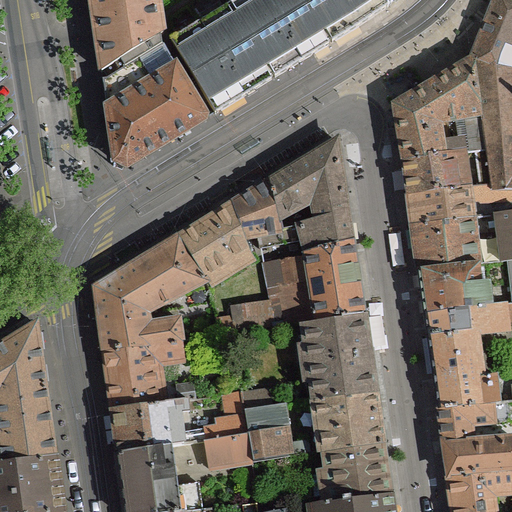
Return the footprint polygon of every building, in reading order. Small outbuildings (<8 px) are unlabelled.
[(110,79),(164,46),(162,37),(164,35),(163,23),(160,7),(159,0),(92,0),(103,72),(105,71),(110,79)] [(304,0),(240,0),(230,6),(274,79),(331,44),(304,0)] [(304,0),(331,44),(390,7),(382,0),(304,0)] [(511,31),(511,4),(500,0),(496,0),(474,59),(498,68),(504,53),(511,31)] [(230,6),(172,41),(216,114),(274,79),(230,6)] [(209,119),(164,46),(110,79),(107,80),(104,81),(116,162),(128,168),(209,119)] [(511,56),(504,53),(498,68),(511,69),(511,56)] [(483,118),(474,59),(396,107),(404,161),(446,157),(444,145),(441,124),(464,120),(483,118)] [(511,69),(498,68),(474,59),(483,118),(488,151),(493,186),(493,190),(511,190),(511,69)] [(459,126),(461,142),(463,154),(478,152),(488,151),(483,118),(464,120),(464,126),(459,126)] [(307,255),(317,252),(354,243),(338,142),(273,181),(279,209),(285,206),(321,186),(326,219),(299,226),(303,241),(306,252),(307,255)] [(461,142),(444,145),(446,157),(455,155),(463,154),(461,142)] [(488,151),(478,152),(482,187),(493,186),(488,151)] [(461,189),(455,155),(446,157),(404,161),(408,196),(461,189)] [(279,209),(273,181),(234,204),(247,239),(252,238),(257,237),(283,232),(283,229),(279,209)] [(482,187),(471,188),(472,202),(480,202),(483,203),(511,201),(511,190),(493,190),(493,186),(482,187)] [(471,188),(461,189),(408,196),(413,227),(474,218),(472,202),(471,188)] [(247,239),(234,204),(179,238),(206,283),(222,273),(220,270),(251,252),(249,244),(247,239)] [(283,229),(299,226),(288,211),(287,212),(285,206),(279,209),(283,229)] [(511,213),(497,215),(502,262),(509,262),(511,261),(511,213)] [(480,265),(474,218),(413,227),(420,271),(480,265)] [(299,226),(283,229),(283,232),(257,237),(256,251),(260,250),(303,241),(299,226)] [(154,311),(206,283),(179,238),(96,289),(100,319),(147,312),(154,311)] [(306,252),(303,241),(260,250),(264,264),(304,258),(303,253),(306,252)] [(327,320),(364,315),(354,243),(317,252),(320,266),(322,280),(318,282),(316,285),(317,289),(319,292),(324,293),(325,301),(327,320)] [(258,263),(251,252),(220,270),(222,273),(206,283),(214,292),(258,263)] [(317,252),(307,255),(306,255),(309,274),(318,273),(317,266),(320,266),(317,252)] [(314,322),(304,258),(264,264),(271,301),(275,327),(306,323),(314,322)] [(482,292),(480,265),(420,271),(426,316),(470,311),(492,308),(489,292),(482,292)] [(320,266),(317,266),(318,273),(309,274),(313,303),(325,301),(324,293),(319,292),(317,289),(316,285),(318,282),(322,280),(320,266)] [(275,327),(271,301),(232,307),(233,317),(236,333),(275,328),(275,327)] [(318,319),(318,321),(327,320),(325,301),(313,303),(316,319),(318,319)] [(507,307),(492,308),(470,311),(473,332),(474,336),(511,331),(510,322),(507,307)] [(473,332),(470,311),(426,316),(429,338),(473,332)] [(151,324),(147,312),(100,319),(105,352),(184,342),(180,319),(151,324)] [(306,323),(318,401),(376,394),(364,315),(327,320),(318,321),(314,322),(306,323)] [(236,333),(233,317),(217,320),(220,336),(236,333)] [(0,347),(0,394),(47,388),(38,325),(0,347)] [(481,379),(474,336),(473,332),(429,338),(440,409),(494,405),(502,404),(498,377),(481,379)] [(187,362),(184,342),(105,352),(114,412),(161,405),(155,366),(187,362)] [(191,386),(178,387),(181,402),(191,401),(196,400),(194,386),(191,386)] [(0,394),(0,442),(3,462),(56,455),(47,388),(0,394)] [(246,411),(273,407),(271,390),(244,394),(244,400),(246,411)] [(225,397),(225,403),(244,400),(244,394),(225,397)] [(318,401),(326,453),(383,445),(376,394),(318,401)] [(246,411),(244,400),(225,403),(228,420),(247,418),(246,411)] [(167,404),(172,447),(189,444),(187,433),(185,419),(193,418),(191,401),(181,402),(167,404)] [(511,417),(510,403),(502,404),(494,405),(496,423),(511,421),(511,417)] [(167,404),(161,405),(114,412),(119,454),(172,447),(167,404)] [(289,405),(282,406),(289,457),(297,455),(296,444),(289,405)] [(494,405),(440,409),(445,444),(469,441),(467,426),(496,423),(494,405)] [(273,407),(246,411),(247,418),(250,436),(254,462),(289,457),(282,406),(273,407)] [(247,418),(228,420),(217,421),(219,428),(187,433),(189,444),(205,442),(237,437),(250,436),(247,418)] [(250,436),(237,437),(241,465),(254,462),(250,436)] [(241,465),(237,437),(205,442),(210,470),(241,465)] [(511,442),(471,445),(469,441),(445,444),(450,476),(511,470),(511,442)] [(308,442),(296,444),(297,455),(310,453),(308,442)] [(329,473),(333,503),(390,496),(383,445),(326,453),(329,473)] [(181,511),(178,487),(172,447),(119,454),(127,511),(181,511)] [(64,511),(56,455),(3,462),(0,462),(0,511),(64,511)] [(511,487),(511,470),(450,476),(454,511),(489,511),(486,490),(511,487)] [(333,503),(329,473),(319,475),(325,505),(333,503)] [(200,484),(178,487),(181,511),(192,511),(195,511),(204,511),(200,484)] [(502,511),(501,501),(511,500),(511,487),(486,490),(489,511),(502,511)] [(392,511),(390,496),(333,503),(325,505),(316,506),(316,511),(392,511)] [(260,511),(259,502),(213,510),(212,511),(260,511)]
